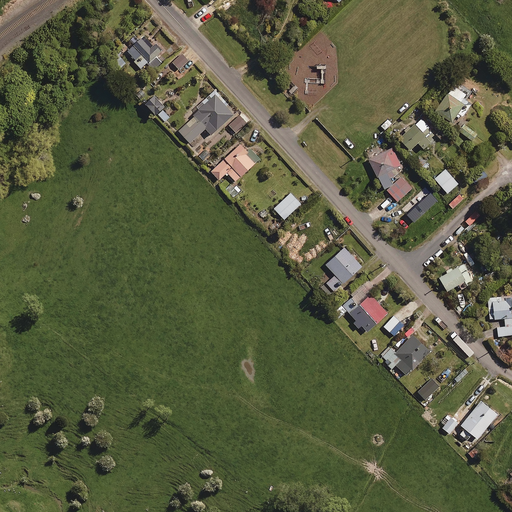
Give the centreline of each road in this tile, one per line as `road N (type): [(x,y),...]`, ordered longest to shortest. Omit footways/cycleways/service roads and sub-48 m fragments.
road 1 (residential): [(405,272),(157,0)]
road 2 (residential): [(511,375),(483,356),(405,272)]
road 3 (residential): [(511,179),(494,185),(405,272)]
